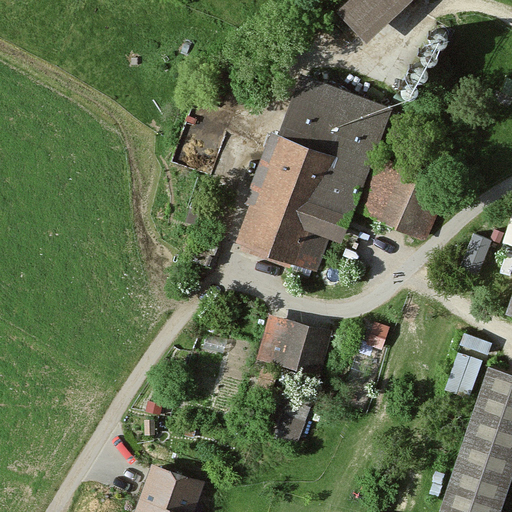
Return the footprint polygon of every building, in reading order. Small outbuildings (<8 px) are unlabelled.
[(349,0),(332,18),(362,46),(404,0),(349,0)] [(338,249),(387,110),(289,75),(229,247),(311,275),(322,243),(338,249)] [(213,167),(225,132),(201,124),(207,108),(193,104),(176,155),(213,167)] [(423,244),(447,184),(379,157),(354,216),(423,244)] [(200,211),(190,208),(186,223),(195,226),(200,211)] [(197,240),(191,261),(212,267),(218,246),(197,240)] [(511,262),(495,313),(511,318),(511,262)] [(321,375),(332,333),(269,317),(258,360),(321,375)] [(389,327),(374,322),(367,344),(381,349),(389,327)] [(492,343),(464,333),(460,345),(488,355),(492,343)] [(469,357),(458,352),(445,390),(456,394),(469,357)] [(482,361),(469,357),(456,394),(469,399),(482,361)] [(277,373),(262,368),(256,388),(272,392),(277,373)] [(499,511),(511,475),(511,376),(489,369),(441,511),(499,511)] [(306,417),(281,408),(271,435),(296,445),(306,417)] [(191,511),(201,486),(148,466),(131,511),(191,511)]
